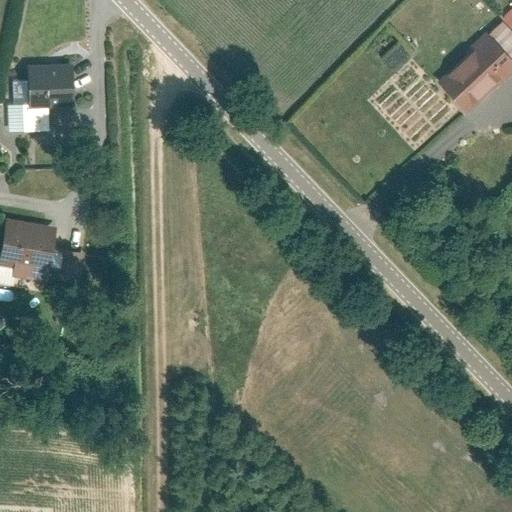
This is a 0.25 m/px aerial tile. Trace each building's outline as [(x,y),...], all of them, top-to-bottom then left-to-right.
[(511,0),(487,0),(503,17),(511,8),(511,0)] [(511,63),(487,36),(437,84),(465,117),(511,75),(511,63)] [(71,101),(69,64),(30,65),(32,103),(47,102),(71,101)] [(48,130),(47,102),(32,103),(9,104),(10,131),(48,130)] [(50,227),(5,220),(0,250),(0,260),(43,268),(48,241),(50,227)] [(48,241),(43,268),(76,273),(80,247),(48,241)]
